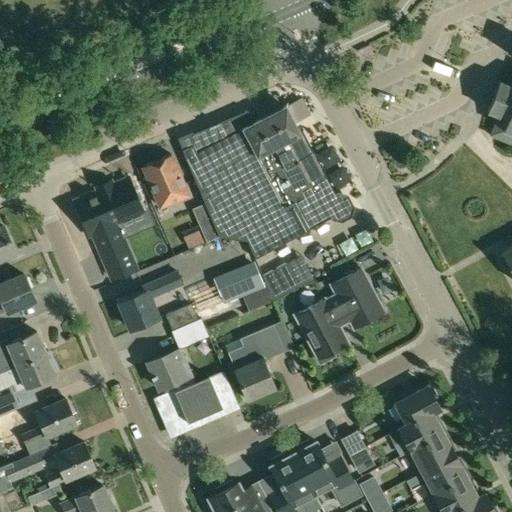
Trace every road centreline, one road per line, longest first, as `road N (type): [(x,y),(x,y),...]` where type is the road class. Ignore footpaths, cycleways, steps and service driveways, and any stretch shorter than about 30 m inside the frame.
road 1 (residential): [(163,479),(33,177)]
road 2 (residential): [(163,479),(453,335)]
road 3 (residential): [(453,335),(307,60)]
road 4 (secondary): [(0,121),(282,0)]
road 5 (residential): [(307,60),(33,177)]
road 6 (residential): [(511,444),(453,335)]
